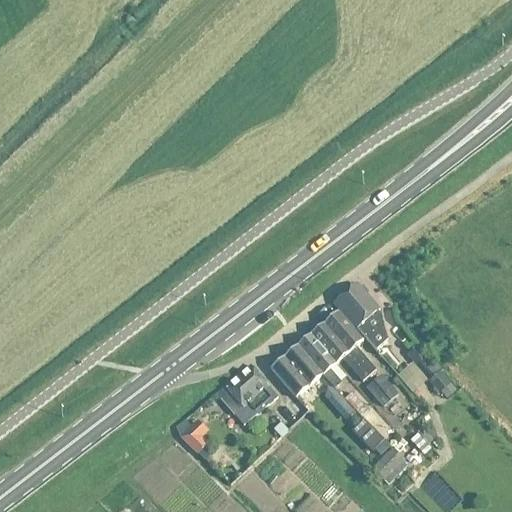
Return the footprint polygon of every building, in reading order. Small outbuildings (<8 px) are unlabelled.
[(380,316),(377,313),(379,311),(357,284),(333,304),(373,352),(385,342),(380,316)] [(368,378),(377,370),(356,347),(362,342),(337,313),(322,325),(368,378)] [(363,381),(368,378),(322,325),(311,336),(336,364),(342,359),(362,382),(363,381)] [(333,390),(341,383),(329,370),(336,364),(311,336),(296,348),(321,377),(327,384),(333,390)] [(429,378),(439,370),(417,345),(407,353),(429,378)] [(315,382),(321,377),(296,348),(284,359),(309,388),(315,382)] [(494,394),(511,374),(511,358),(506,353),(480,381),(494,394)] [(309,388),(284,359),(270,371),(296,399),(309,388)] [(217,395),(234,416),(242,425),(276,397),(250,366),(225,386),(226,387),(217,395)] [(450,384),(440,371),(428,381),(438,394),(450,384)] [(397,396),(380,376),(366,388),(376,399),(383,408),(397,396)] [(344,419),(353,412),(351,410),(343,400),(334,390),(325,397),(344,419)] [(351,410),(353,412),(357,416),(358,418),(366,411),(351,393),(343,400),(351,410)] [(373,449),(383,439),(363,419),(351,431),(371,451),(373,449)] [(197,455),(208,444),(202,438),(208,432),(196,420),(179,438),(197,455)] [(416,433),(426,445),(433,439),(423,427),(416,433)] [(390,445),(383,439),(373,449),(380,456),(390,445)] [(388,453),(387,452),(371,470),(388,486),(406,467),(402,463),(405,460),(392,449),(388,453)]
